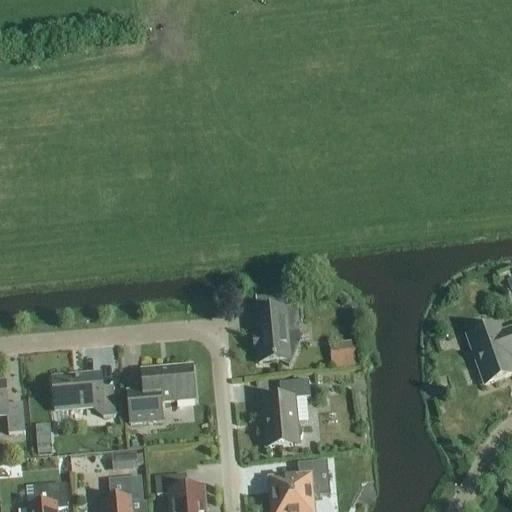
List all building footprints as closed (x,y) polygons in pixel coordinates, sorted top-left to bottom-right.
[(301,343),(300,333),(297,309),(255,315),(258,339),(253,339),(254,351),(257,351),(258,365),(280,363),(289,367),(301,343)] [(511,358),(511,330),(501,335),(498,327),(467,338),(484,386),(511,376),(511,366),(509,359),(511,358)] [(355,344),(330,346),(331,372),(356,371),(355,344)] [(320,372),(319,351),(297,352),(299,373),(320,372)] [(192,368),(141,372),(143,392),(127,394),(130,426),(162,424),(160,405),(194,402),(192,368)] [(102,409),(102,420),(115,419),(113,389),(101,390),(100,376),(53,380),(55,413),(102,409)] [(280,401),(261,403),(266,450),(298,447),(298,442),(301,439),(302,434),(300,430),(296,427),(294,401),(310,399),(308,382),(279,385),(280,401)] [(4,384),(0,384),(0,417),(6,417),(8,436),(25,435),(22,405),(6,407),(4,384)] [(222,398),(222,386),(200,387),(200,399),(222,398)] [(137,457),(112,459),(114,474),(138,472),(137,457)] [(330,497),(327,463),(297,466),(298,478),(275,480),(269,487),(271,511),(313,511),(312,498),(330,497)] [(204,511),(203,490),(187,491),(186,477),(155,480),(156,498),(169,497),(170,510),(172,510),(171,511),(204,511)] [(111,502),(101,502),(102,511),(130,511),(130,506),(143,505),(141,479),(109,482),(111,502)] [(36,508),(27,508),(27,511),(55,511),(56,511),(67,510),(65,486),(34,489),(36,508)] [(0,494),(0,511),(26,511),(25,493),(0,494)]
